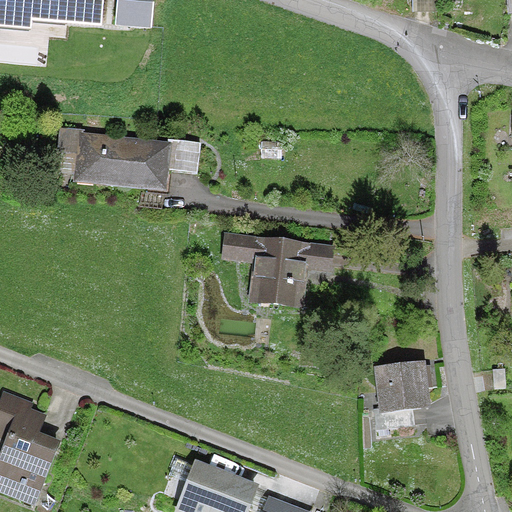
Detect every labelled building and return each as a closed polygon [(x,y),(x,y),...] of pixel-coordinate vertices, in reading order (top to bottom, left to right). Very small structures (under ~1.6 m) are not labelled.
[(0,0),(0,13),(99,23),(101,0),(0,0)] [(121,0),(119,25),(149,27),(151,0),(121,0)] [(165,148),(80,138),(75,181),(146,189),(146,194),(160,196),(163,171),(195,175),(199,145),(166,141),(165,148)] [(302,268),(326,271),(328,251),(246,241),(244,261),(256,262),(251,303),(297,308),(302,268)] [(420,389),(428,388),(426,368),(378,374),(382,409),(372,411),(374,432),(408,428),(406,408),(422,406),(420,389)] [(502,371),(491,371),(492,390),(504,389),(502,371)] [(0,453),(2,455),(0,460),(0,493),(31,505),(55,445),(25,433),(32,414),(27,412),(29,405),(4,395),(0,405),(0,453)] [(245,511),(254,490),(194,466),(175,511),(245,511)] [(292,511),(267,502),(263,511),(292,511)]
